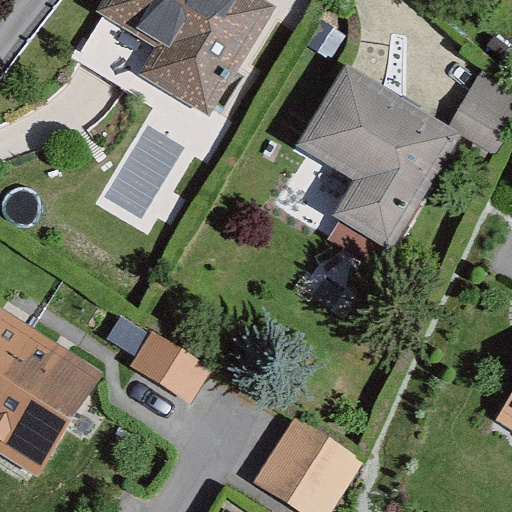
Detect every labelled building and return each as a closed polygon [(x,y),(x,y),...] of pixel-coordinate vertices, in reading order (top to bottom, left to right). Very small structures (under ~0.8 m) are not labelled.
[(268,17),(235,0),(122,0),(103,38),(160,67),(152,83),(216,116),(268,17)] [(511,133),(511,95),(487,80),(455,128),(497,156),(511,133)] [(454,147),(352,85),(309,157),(366,191),(338,237),(382,264),(454,147)] [(0,319),(0,463),(41,488),(104,381),(0,319)] [(214,382),(132,334),(118,358),(200,406),(214,382)] [(337,511),(359,475),(300,442),(271,494),(302,511),(337,511)]
